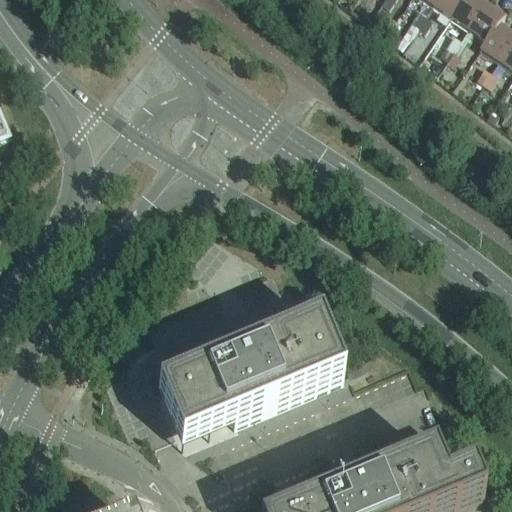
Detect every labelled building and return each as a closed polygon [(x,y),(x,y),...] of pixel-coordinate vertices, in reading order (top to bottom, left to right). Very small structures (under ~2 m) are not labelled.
[(382,9),(387,0),(377,0),(374,4),(382,9)] [(396,4),(390,0),(387,0),(382,9),(389,14),(396,4)] [(431,13),(439,0),(413,0),(431,13)] [(449,25),(465,0),(439,0),(431,13),(449,25)] [(467,37),(485,10),(469,0),(465,0),(449,25),(467,37)] [(498,30),(499,31),(504,23),(485,10),(467,37),(484,49),(485,49),(498,30)] [(417,33),(424,23),(417,18),(410,28),(417,33)] [(431,28),(424,23),(417,33),(424,38),(431,28)] [(511,47),(511,39),(499,31),(498,30),(485,49),(484,49),(479,56),(497,69),(511,47)] [(453,58),(460,47),(453,42),(447,52),(442,49),(432,65),(425,60),(417,71),(435,84),(453,58)] [(467,52),(460,47),(453,58),(460,62),(467,52)] [(511,78),(511,47),(497,69),(511,78)] [(483,90),(491,79),(483,74),(476,85),(483,90)] [(498,84),(491,79),(483,90),(491,95),(498,84)] [(342,388),(319,332),(157,400),(180,456),(342,388)] [(433,462),(312,511),(469,511),(483,506),(472,479),(445,491),(433,462)]
